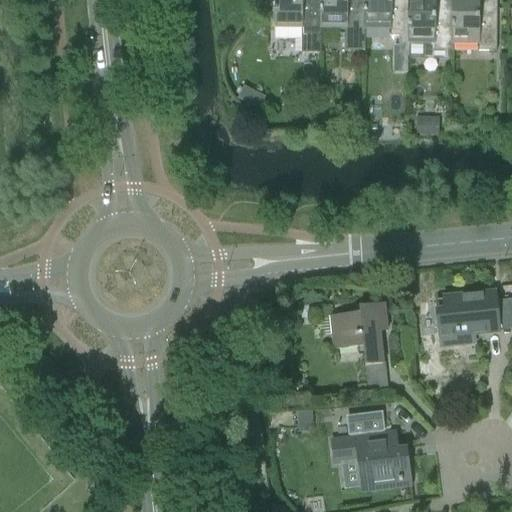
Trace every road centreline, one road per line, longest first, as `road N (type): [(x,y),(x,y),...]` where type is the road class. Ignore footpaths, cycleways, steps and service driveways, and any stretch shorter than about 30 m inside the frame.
road 1 (tertiary): [(277,263),(511,237)]
road 2 (tertiary): [(141,226),(131,143),(112,111)]
